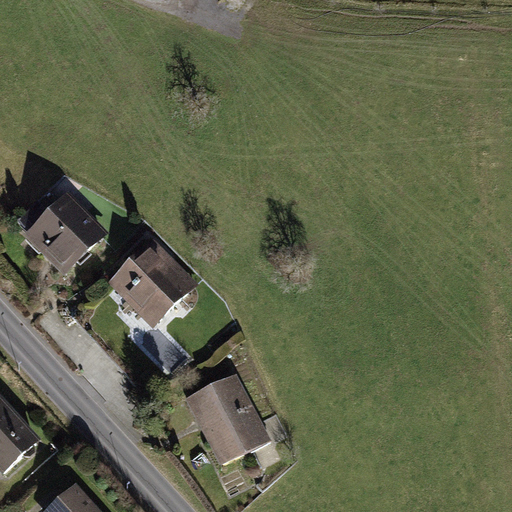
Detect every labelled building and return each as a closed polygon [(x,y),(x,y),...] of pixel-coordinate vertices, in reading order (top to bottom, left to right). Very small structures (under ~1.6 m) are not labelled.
[(69,197),(25,240),(65,282),(109,237),(69,197)] [(154,243),(109,286),(155,331),(199,287),(154,243)] [(237,377),(185,405),(221,471),(271,444),(237,377)] [(0,477),(4,481),(42,446),(0,399),(0,477)] [(99,511),(77,487),(48,511),(99,511)]
